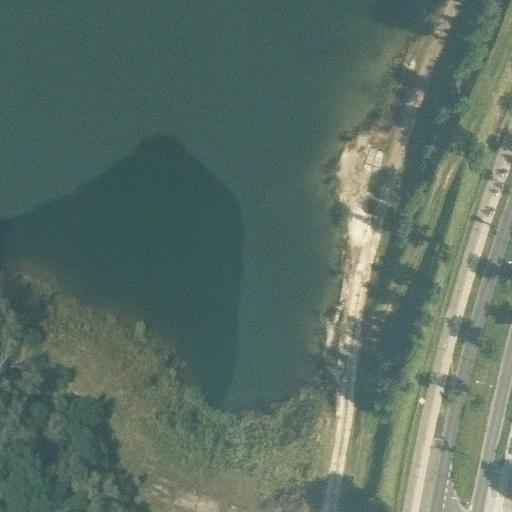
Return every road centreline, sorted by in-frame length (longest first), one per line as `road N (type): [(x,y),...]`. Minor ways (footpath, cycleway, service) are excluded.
road 1 (secondary): [(511,214),(478,315),(435,511)]
road 2 (secondary): [(477,511),(511,351)]
